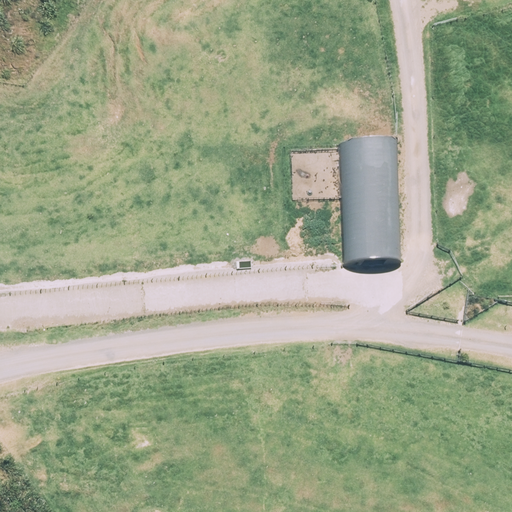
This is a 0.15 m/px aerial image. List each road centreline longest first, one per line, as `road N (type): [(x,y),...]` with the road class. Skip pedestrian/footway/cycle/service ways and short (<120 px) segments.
road 1 (track): [(404,287),(303,285),(0,313)]
road 2 (track): [(405,0),(419,240),(404,287),(372,325)]
